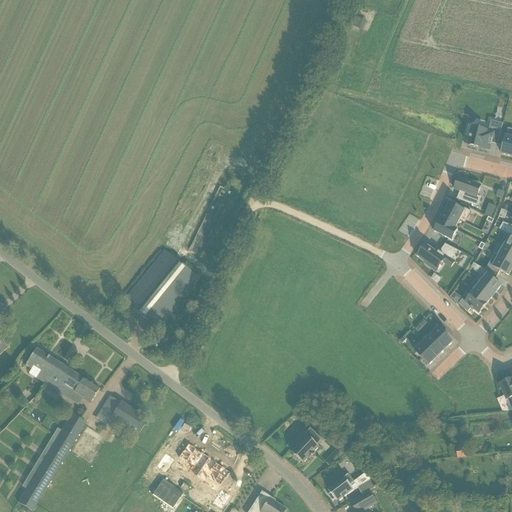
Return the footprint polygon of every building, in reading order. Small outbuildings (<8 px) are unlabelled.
[(493,101),(499,102),(501,96),(476,90),(473,103),(491,107),(493,101)] [(472,128),(467,146),(489,151),(493,135),(500,136),(503,124),(491,121),(488,132),(472,128)] [(511,139),(505,138),(501,154),(511,157),(511,139)] [(458,178),(454,190),(460,192),(457,200),(478,207),(481,198),(477,197),(481,186),(479,186),(479,184),(473,182),(473,184),(458,178)] [(219,188),(214,203),(224,206),(226,200),(229,200),(232,191),(219,188)] [(498,190),(496,197),(502,199),(504,192),(498,190)] [(459,221),(464,211),(449,203),(444,213),(459,221)] [(504,219),(507,212),(501,210),(499,217),(504,219)] [(455,229),(459,221),(444,213),(440,222),(455,230),(455,229)] [(455,230),(440,222),(439,221),(433,232),(452,242),(458,231),(455,229),(455,230)] [(204,227),(202,237),(195,236),(192,252),(205,255),(212,228),(204,227)] [(511,230),(509,229),(500,245),(511,251),(511,230)] [(449,260),(456,251),(445,245),(441,251),(438,248),(436,251),(426,244),(418,254),(428,262),(427,263),(437,271),(446,259),(449,260)] [(504,247),(498,257),(511,264),(511,251),(504,247)] [(164,251),(129,294),(123,302),(158,330),(198,280),(164,251)] [(511,264),(498,257),(493,267),(488,265),(486,270),(490,272),(497,277),(500,272),(508,276),(511,269),(511,264)] [(486,277),(479,284),(493,296),(501,286),(494,281),(497,277),(490,272),(486,270),(482,274),(486,277)] [(479,284),(472,294),(486,305),(493,296),(479,284)] [(444,297),(448,292),(439,286),(435,290),(444,297)] [(486,305),(472,294),(465,302),(462,300),(459,304),(467,313),(470,309),(472,310),(473,310),(479,314),(486,305)] [(452,343),(438,328),(430,336),(444,351),(452,343)] [(444,351),(430,336),(422,344),(436,358),(444,351)] [(436,358),(422,344),(414,352),(428,366),(436,358)] [(35,349),(30,358),(25,366),(31,370),(28,374),(45,385),(50,377),(56,382),(65,368),(35,349)] [(50,377),(45,385),(59,394),(69,400),(74,393),(90,403),(99,390),(65,368),(56,382),(50,377)] [(511,398),(511,380),(507,382),(506,381),(500,384),(501,385),(500,386),(505,398),(507,400),(508,400),(511,398)] [(109,397),(104,406),(101,410),(111,416),(106,425),(133,443),(147,421),(120,403),(109,397)] [(505,398),(497,401),(502,412),(511,412),(511,411),(511,408),(508,400),(507,400),(505,398)] [(71,415),(25,490),(17,503),(29,510),(37,497),(40,499),(86,424),(71,415)] [(322,440),(310,429),(305,434),(304,433),(297,440),(300,443),(291,453),(294,456),(293,457),(299,463),(300,461),(303,464),(309,458),(310,459),(314,454),(313,453),(319,447),(317,445),(322,440)] [(188,472),(196,477),(209,458),(201,453),(196,450),(196,449),(188,444),(187,444),(188,445),(184,451),(183,451),(178,458),(192,467),(188,472)] [(468,448),(456,449),(457,456),(469,455),(468,448)] [(338,449),(333,454),(339,459),(344,455),(338,449)] [(175,459),(166,453),(157,466),(166,472),(175,459)] [(216,463),(209,458),(196,477),(204,482),(207,477),(221,486),(221,485),(225,479),(226,479),(230,472),(221,466),(221,467),(216,463)] [(354,482),(348,475),(327,490),(330,494),(328,496),(332,501),(334,499),(337,503),(354,491),(350,485),(354,482)] [(357,488),(362,496),(369,492),(381,485),(374,479),(357,488)] [(163,481),(153,495),(173,509),(183,494),(163,481)] [(221,490),(213,503),(221,509),(230,496),(221,490)] [(261,492),(255,500),(248,511),(284,511),(286,510),(271,501),(272,499),(261,492)] [(350,503),(355,511),(360,511),(376,503),(369,492),(362,496),(350,503)]
